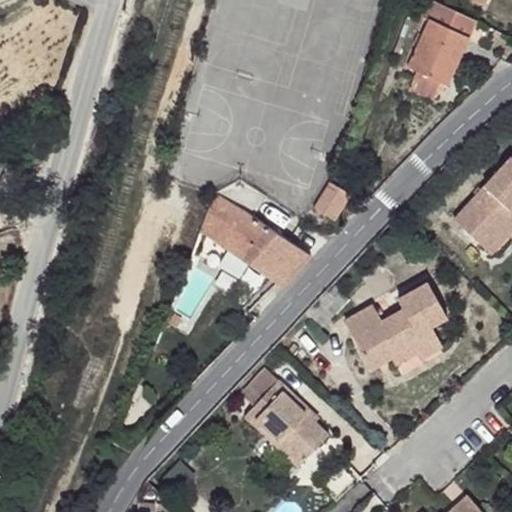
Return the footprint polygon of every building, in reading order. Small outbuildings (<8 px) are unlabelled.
[(478,22),(432,0),(424,18),(431,22),(410,67),(423,74),(442,83),(444,84),(459,52),(463,55),(478,22)] [(463,55),(459,52),(444,84),(449,86),(463,55)] [(442,83),(423,74),(414,92),(434,101),(442,83)] [(511,163),(506,158),(446,222),(478,251),(510,217),(505,212),(511,204),(511,163)] [(240,180),(215,193),(245,210),(258,219),(273,197),(240,180)] [(331,182),(314,208),(335,221),(352,196),(331,182)] [(245,210),(215,193),(201,234),(282,287),(311,255),(258,219),(245,210)] [(511,219),(510,217),(478,251),(483,258),(511,225),(511,219)] [(365,305),(339,320),(369,368),(387,357),(428,333),(425,328),(444,316),(422,283),(391,301),(395,308),(377,319),(365,305)] [(387,357),(390,365),(392,363),(411,352),(417,357),(437,346),(428,333),(387,357)] [(276,383),(246,415),(275,443),(271,448),(295,470),(329,431),(316,420),(297,403),(276,383)] [(301,398),(297,403),(316,420),(321,416),(301,398)] [(242,421),(271,448),(275,443),(248,416),(242,421)] [(332,466),(349,485),(373,464),(355,446),(332,466)] [(485,511),(468,494),(448,511),(485,511)] [(134,503),(133,511),(167,511),(168,505),(134,503)]
